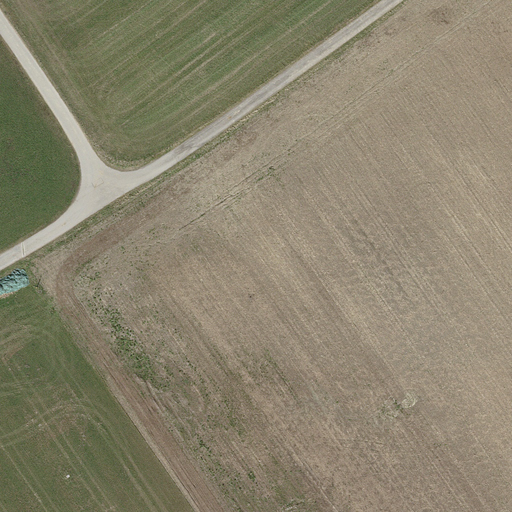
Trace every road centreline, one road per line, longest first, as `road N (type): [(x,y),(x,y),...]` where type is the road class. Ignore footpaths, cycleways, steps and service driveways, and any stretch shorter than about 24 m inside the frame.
road 1 (track): [(392,0),(114,193)]
road 2 (track): [(114,193),(0,17)]
road 3 (track): [(114,193),(0,261)]
